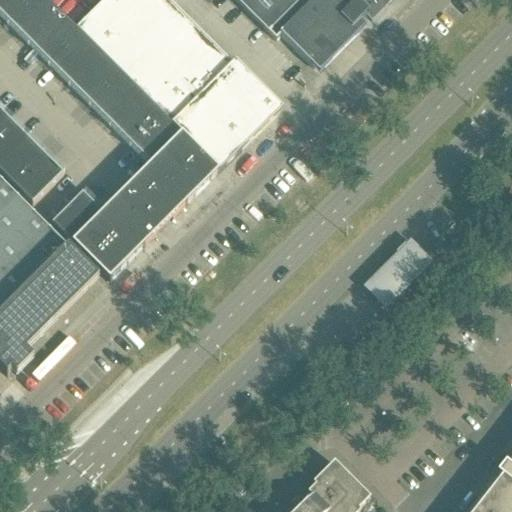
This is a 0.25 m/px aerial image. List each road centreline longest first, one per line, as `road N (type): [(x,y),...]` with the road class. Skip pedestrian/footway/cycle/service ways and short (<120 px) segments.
road 1 (secondary): [(511,34),(34,511)]
road 2 (unclassified): [(433,0),(0,435)]
road 3 (secondary): [(106,511),(511,106)]
road 4 (residential): [(242,511),(309,442),(340,435),(511,264)]
